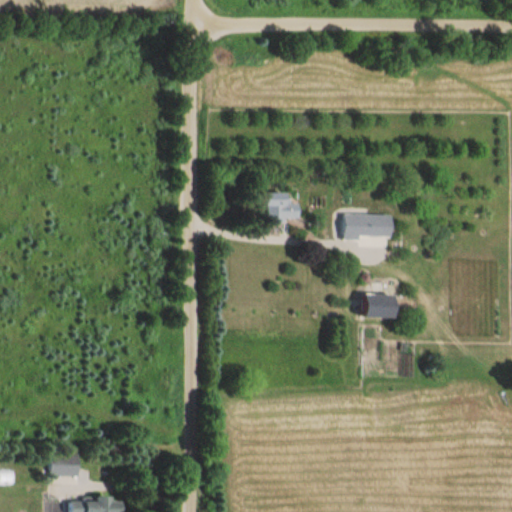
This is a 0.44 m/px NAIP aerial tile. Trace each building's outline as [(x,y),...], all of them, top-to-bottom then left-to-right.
[(263,194),(264,223),(297,222),(296,204),(286,204),(286,193),(263,194)] [(339,238),(384,238),(384,217),(339,217),(339,238)] [(362,319),(392,319),(392,295),(362,295),(362,319)] [(47,476),(76,476),(76,454),(47,454),(47,476)] [(116,511),(117,498),(67,498),(67,511),(116,511)]
